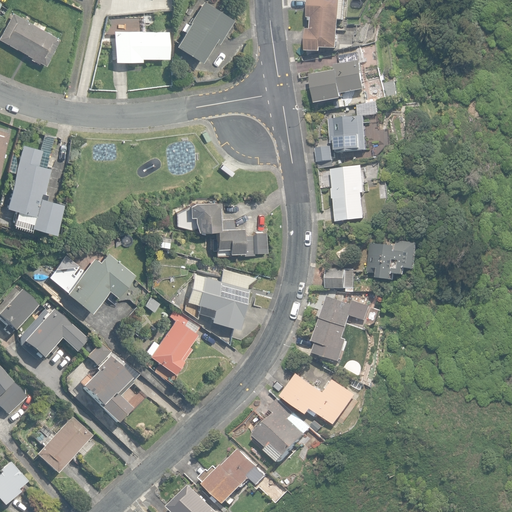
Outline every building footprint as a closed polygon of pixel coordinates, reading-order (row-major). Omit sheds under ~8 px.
[(308,51),(323,52),(323,48),(339,49),(341,20),(344,20),(344,0),(309,0),(309,17),(311,18),(311,21),(313,21),(313,30),(309,29),(308,51)] [(175,46),(200,62),(213,41),(217,44),(232,20),(203,1),(188,24),(185,22),(181,29),(184,31),(175,46)] [(39,62),(45,66),(60,39),(13,13),(0,35),(0,40),(31,58),(30,59),(38,64),(39,62)] [(114,61),(141,61),(141,58),(167,58),(167,31),(114,31),(114,61)] [(312,74),(317,103),(345,98),(344,94),(367,90),(361,60),(360,60),(358,52),(340,56),(342,64),(334,65),(335,70),(312,74)] [(385,83),(388,98),(398,96),(395,81),(385,83)] [(337,143),(338,152),(367,150),(365,116),(330,119),(332,144),(337,143)] [(0,164),(2,156),(4,157),(5,154),(3,153),(9,133),(0,130),(0,164)] [(31,225),(53,231),(61,202),(42,197),(50,168),(46,167),(54,136),(43,133),(38,149),(22,145),(4,208),(33,216),(31,225)] [(332,152),(331,146),(316,148),(318,162),(319,168),(334,166),(333,159),(335,158),(334,151),(332,152)] [(221,169),(230,175),(233,171),(224,165),(221,169)] [(336,199),(339,222),(367,219),(367,218),(364,193),(366,193),(363,166),(333,170),(335,189),(334,189),(335,199),(336,199)] [(214,255),(228,255),(228,252),(242,253),(242,254),(252,254),(252,235),(241,235),(241,227),(232,227),(232,219),(220,219),(220,203),(193,202),(192,231),(215,231),(214,255)] [(255,253),(265,252),(264,232),(254,233),(255,253)] [(379,278),(395,280),(396,273),(406,274),(407,268),(417,269),(421,243),(399,240),(399,245),(372,242),(368,272),(380,274),(379,278)] [(65,292),(90,312),(108,290),(116,297),(135,275),(107,252),(99,262),(94,257),(83,271),(66,257),(49,277),(66,290),(65,292)] [(209,320),(237,329),(248,288),(246,288),(247,284),(255,278),(222,269),(219,281),(195,275),(184,309),(194,318),(196,313),(210,316),(209,320)] [(328,288),(355,288),(355,269),(328,269),(328,288)] [(4,329),(10,334),(13,331),(14,332),(37,306),(20,291),(0,313),(0,318),(7,325),(4,329)] [(314,353),(341,362),(348,340),(344,338),(352,315),(367,320),(372,307),(354,300),(352,304),(328,296),(313,341),(317,342),(314,353)] [(144,305),(153,312),(159,303),(150,297),(144,305)] [(149,356),(174,373),(183,360),(191,348),(189,346),(197,334),(195,332),(199,326),(174,308),(168,316),(174,320),(158,344),(153,340),(146,351),(150,354),(149,356)] [(24,342),(43,360),(61,339),(77,353),(88,340),(54,309),(24,342)] [(88,358),(97,367),(111,352),(101,344),(88,358)] [(81,387),(116,425),(133,409),(120,396),(133,384),(130,380),(108,357),(95,370),(97,372),(81,387)] [(140,375),(126,363),(120,370),(134,381),(140,375)] [(0,411),(5,417),(26,398),(0,369),(0,411)] [(320,413),(336,424),(357,394),(336,379),(327,392),(300,373),(284,396),(310,415),(311,413),(317,417),(320,413)] [(254,437),(281,462),(312,427),(278,398),(270,409),(275,413),(268,422),(265,419),(263,419),(262,420),(256,427),(255,430),(255,432),(257,433),(254,437)] [(36,455),(56,474),(92,436),(72,417),(36,455)] [(318,431),(322,426),(316,420),(312,425),(318,431)] [(206,483),(226,503),(243,486),(244,487),(247,484),(245,483),(251,477),(259,484),(267,475),(240,448),(206,483)] [(0,504),(2,507),(17,494),(14,492),(25,483),(8,463),(0,469),(0,504)] [(220,511),(191,484),(170,505),(177,511),(220,511)]
